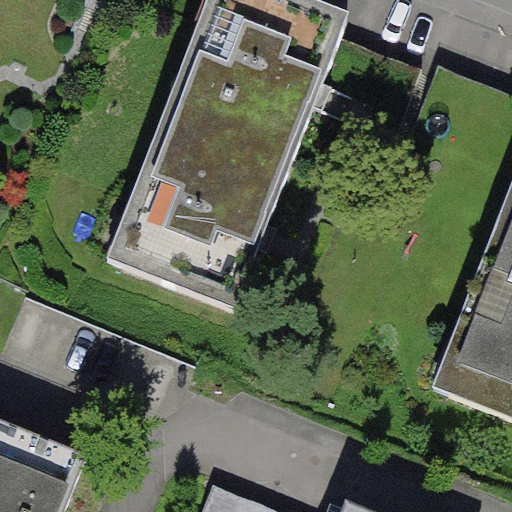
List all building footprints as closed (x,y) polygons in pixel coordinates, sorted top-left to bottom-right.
[(296,175),(354,36),(267,0),(226,0),(175,124),(296,175)] [(238,313),(296,175),(175,124),(117,263),(238,313)] [(511,408),(511,250),(504,248),(451,385),(511,408)] [(85,511),(0,476),(0,511),(85,511)] [(274,511),(214,489),(205,511),(274,511)]
